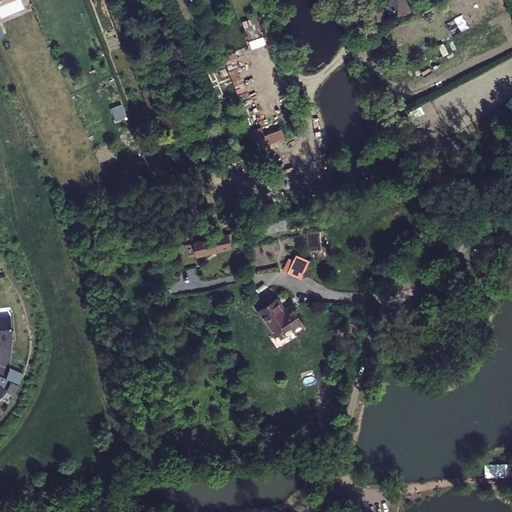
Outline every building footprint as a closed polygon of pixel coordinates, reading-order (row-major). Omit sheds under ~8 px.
[(399,8),(399,13),(413,13),(412,0),(391,0),(392,8),(399,8)] [(363,69),(369,83),(381,78),(375,64),(363,69)] [(202,241),(205,253),(230,247),(227,235),(202,241)] [(209,277),(222,273),(219,259),(205,262),(209,277)] [(258,312),(274,336),(289,326),(293,333),(303,326),(290,307),(284,311),(277,300),(258,312)] [(11,318),(0,318),(0,340),(13,340),(11,318)] [(10,371),(6,380),(20,385),(22,376),(10,371)] [(15,396),(19,387),(12,384),(8,393),(15,396)]
